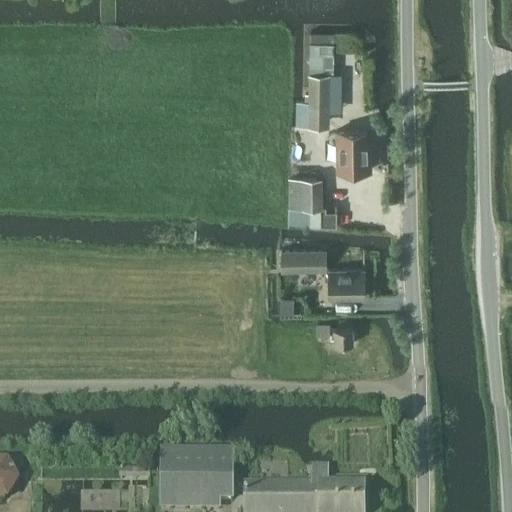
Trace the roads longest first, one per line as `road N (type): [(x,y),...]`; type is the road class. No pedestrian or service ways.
road 1 (tertiary): [(506,511),(488,272),(481,0)]
road 2 (unclassified): [(423,511),(405,0)]
